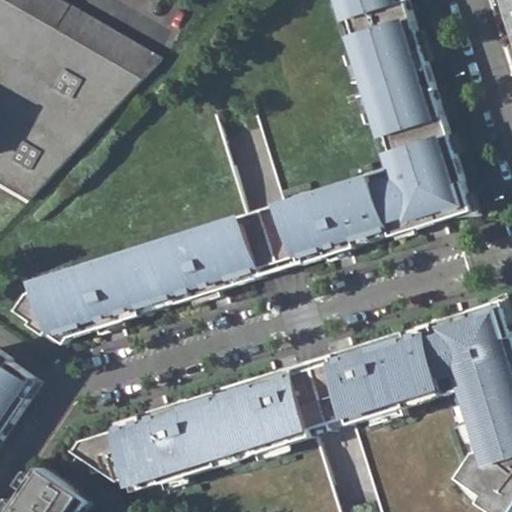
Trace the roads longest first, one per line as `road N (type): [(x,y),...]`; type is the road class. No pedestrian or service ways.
road 1 (residential): [(511,250),(70,391),(0,491)]
road 2 (residential): [(470,0),(511,133)]
